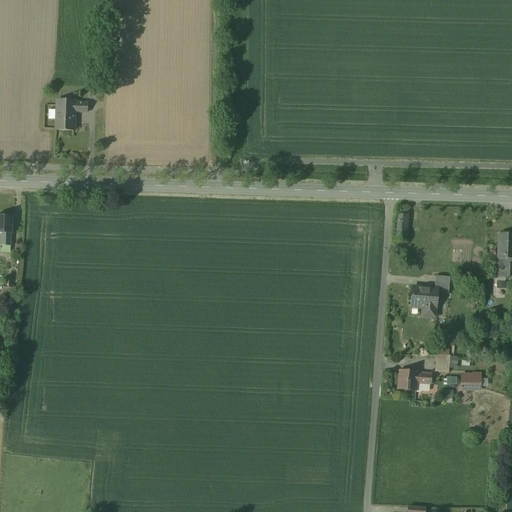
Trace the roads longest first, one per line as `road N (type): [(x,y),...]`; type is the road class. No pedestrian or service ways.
road 1 (tertiary): [(0,181),(390,194)]
road 2 (residential): [(390,194),(369,511)]
road 3 (tertiary): [(390,194),(511,197)]
